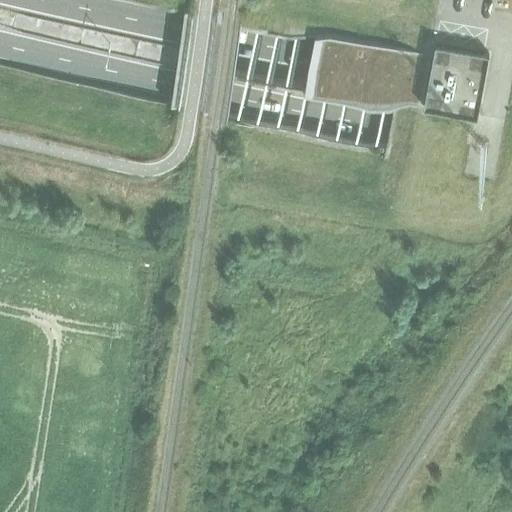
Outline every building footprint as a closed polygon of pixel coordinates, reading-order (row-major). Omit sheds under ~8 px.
[(249,72),(260,26),(257,25),(247,71),(249,72)] [(266,75),(269,76),(279,29),(277,29),(266,75)] [(289,80),(298,33),(296,32),(286,79),(289,80)] [(478,116),(489,52),(451,45),(435,42),(433,57),(424,106),(431,107),(441,109),(461,113),(478,116)] [(240,119),(249,73),(247,73),(237,118),(240,119)] [(259,123),(269,77),(266,77),(257,122),(259,123)] [(279,127),(288,81),(286,81),(277,126),(279,127)] [(299,131),(308,85),(306,85),(296,130),(299,131)] [(319,135),(328,89),(325,89),(316,134),(319,135)] [(338,139),(347,93),(345,93),(336,138),(338,139)] [(358,143),(367,97),(364,97),(355,142),(358,143)] [(377,147),(387,101),(384,101),(375,146),(377,147)]
